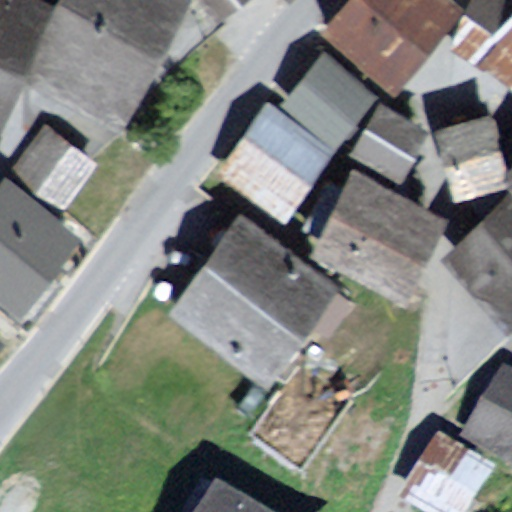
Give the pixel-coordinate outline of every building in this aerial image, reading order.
[(0,0),(0,93),(43,2),(38,0),(0,0)] [(73,0),(34,76),(116,118),(176,0),(73,0)] [(459,11),(444,0),(348,0),(320,35),(392,93),(459,11)] [(511,23),(476,60),(511,94),(511,23)] [(263,108),(212,182),(279,227),(330,153),(263,108)] [(376,110),(350,155),(400,184),(426,139),(376,110)] [(87,157),(44,128),(17,169),(60,197),(87,157)] [(511,167),(499,179),(511,193),(511,167)] [(304,263),(404,310),(446,222),(346,175),(304,263)] [(0,310),(16,323),(78,241),(0,183),(0,310)] [(509,333),(511,330),(511,203),(506,197),(460,239),(453,279),(509,333)] [(239,219),(165,319),(261,390),(335,291),(239,219)] [(511,387),(504,382),(459,447),(511,483),(511,387)] [(435,442),(393,508),(399,511),(475,511),(496,480),(435,442)] [(238,511),(215,497),(204,511),(238,511)]
